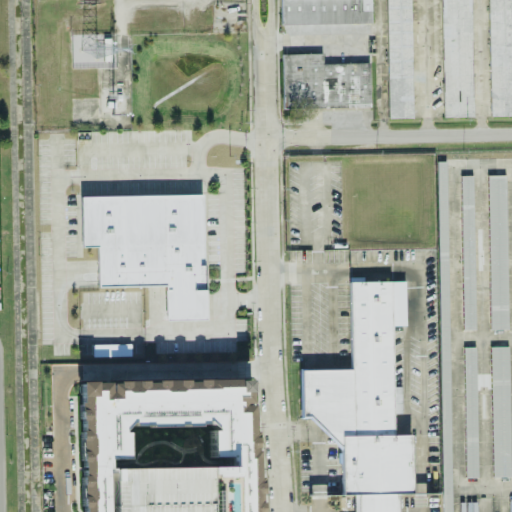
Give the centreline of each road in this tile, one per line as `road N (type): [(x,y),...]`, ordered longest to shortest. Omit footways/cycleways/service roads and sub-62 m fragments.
road 1 (residential): [(284,511),(267,0)]
road 2 (residential): [(511,133),(269,139)]
